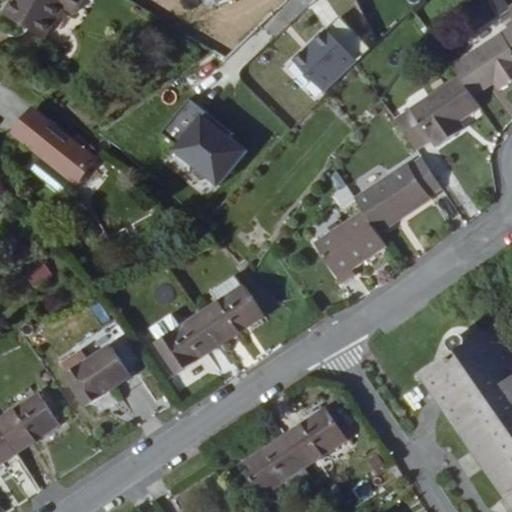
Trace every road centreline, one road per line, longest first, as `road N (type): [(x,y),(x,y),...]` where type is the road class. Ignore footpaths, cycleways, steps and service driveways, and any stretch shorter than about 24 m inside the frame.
road 1 (residential): [(327,339),(72,511)]
road 2 (residential): [(511,214),(370,318),(327,339)]
road 3 (residential): [(438,511),(327,339)]
